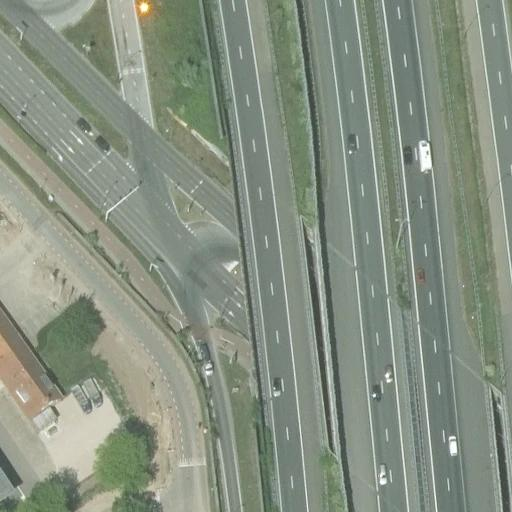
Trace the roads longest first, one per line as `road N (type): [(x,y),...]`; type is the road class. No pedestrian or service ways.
road 1 (trunk): [(229,0),(292,511)]
road 2 (motorway): [(338,0),(393,511)]
road 3 (motorway): [(449,511),(395,0)]
road 4 (tertiary): [(0,186),(142,369),(164,421),(176,505)]
road 5 (secondary): [(186,260),(458,511)]
road 6 (secondary): [(511,467),(252,234)]
road 7 (trunk): [(186,260),(232,511)]
road 8 (secondary): [(0,70),(156,231)]
road 9 (trunk): [(511,202),(485,0)]
road 10 (secondary): [(139,135),(24,18)]
road 11 (secondary): [(252,234),(139,135)]
road 12 (trunk): [(118,0),(139,135)]
